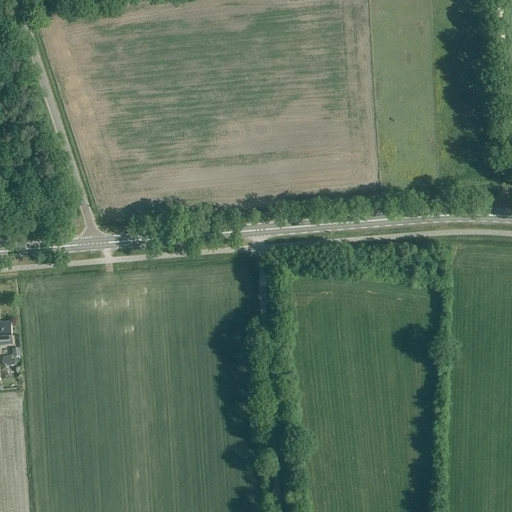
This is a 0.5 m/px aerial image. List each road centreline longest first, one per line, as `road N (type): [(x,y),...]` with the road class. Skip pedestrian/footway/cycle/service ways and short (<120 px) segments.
road 1 (secondary): [(92,244),(445,215),(511,217)]
road 2 (track): [(278,511),(259,248)]
road 3 (unclassified): [(92,244),(16,0)]
